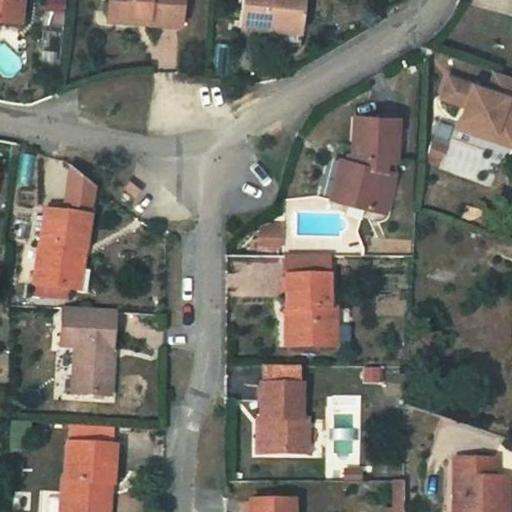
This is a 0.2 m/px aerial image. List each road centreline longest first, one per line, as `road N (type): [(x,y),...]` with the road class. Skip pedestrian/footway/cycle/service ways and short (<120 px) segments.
road 1 (residential): [(185,511),(188,152)]
road 2 (residential): [(188,152),(425,18),(429,0)]
road 3 (residential): [(0,119),(188,152)]
